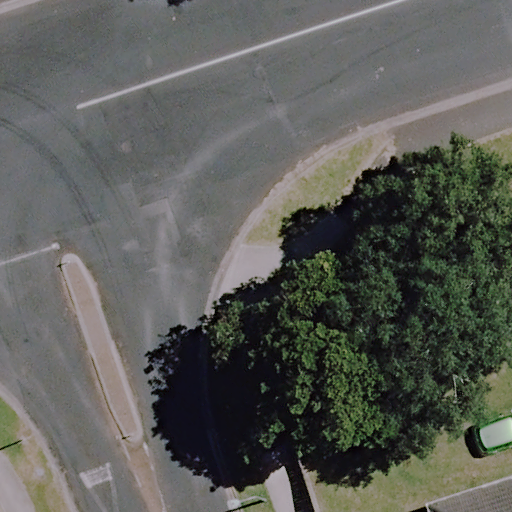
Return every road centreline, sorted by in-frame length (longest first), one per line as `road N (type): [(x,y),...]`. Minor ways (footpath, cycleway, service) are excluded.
road 1 (residential): [(165,511),(35,121)]
road 2 (residential): [(35,121),(406,0)]
